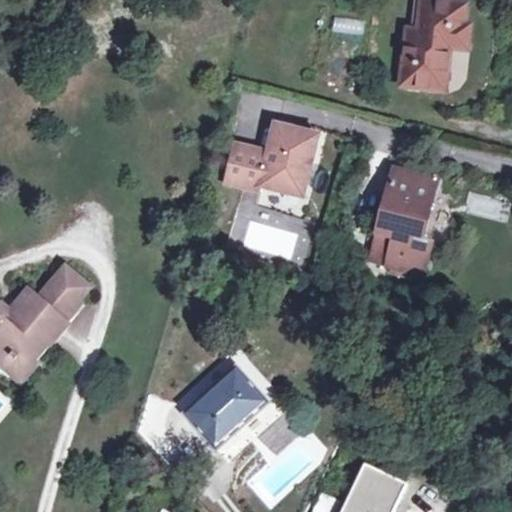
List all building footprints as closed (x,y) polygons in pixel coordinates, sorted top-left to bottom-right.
[(402,87),(424,90),(426,77),(447,80),(451,50),(469,51),(472,29),(465,28),(468,7),(425,1),(419,33),(409,31),(402,87)] [(332,17),(330,31),(359,36),(362,22),(332,17)] [(445,92),(447,80),(426,77),(424,90),(445,92)] [(303,199),(318,139),(277,129),(270,156),(236,147),(227,186),(262,195),(263,189),(303,199)] [(395,172),(379,233),(372,261),(389,266),(423,275),(431,247),(421,243),(437,182),(395,172)] [(44,339),(52,346),(69,325),(53,312),(58,306),(69,315),(90,288),(65,267),(39,299),(29,290),(10,312),(1,304),(0,304),(0,360),(13,359),(17,361),(22,355),(27,359),(44,339)] [(13,359),(0,360),(0,361),(23,381),(52,346),(44,339),(27,359),(22,355),(17,361),(13,359)] [(217,450),(268,405),(238,370),(185,415),(217,450)] [(395,511),(407,486),(366,467),(344,511),(395,511)]
